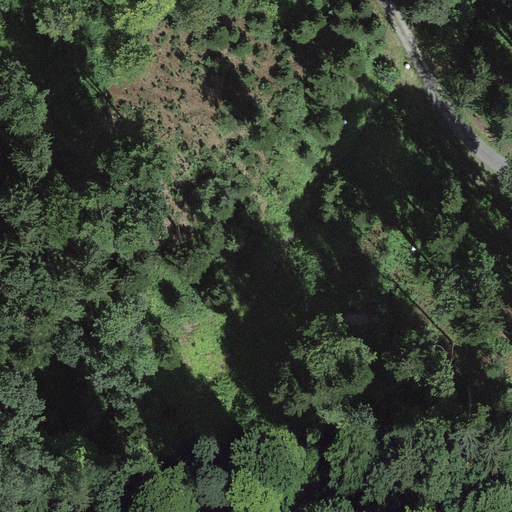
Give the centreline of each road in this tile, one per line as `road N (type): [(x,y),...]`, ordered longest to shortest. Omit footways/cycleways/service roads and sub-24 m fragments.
road 1 (track): [(388,0),(441,105),(484,154),(511,169)]
road 2 (track): [(132,511),(65,434),(0,408)]
